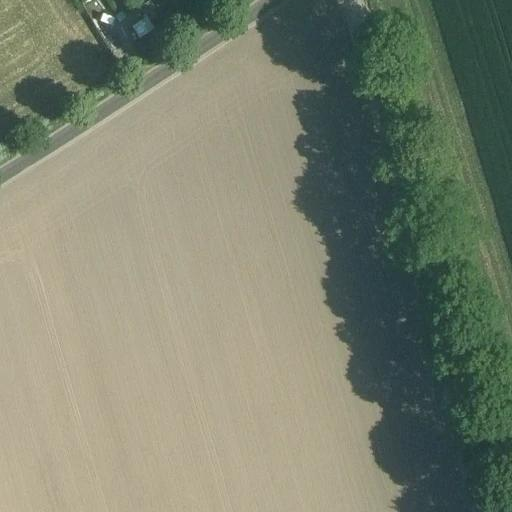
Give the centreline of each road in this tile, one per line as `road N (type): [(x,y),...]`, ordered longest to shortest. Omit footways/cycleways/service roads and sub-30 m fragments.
road 1 (track): [(505,511),(350,0)]
road 2 (unclassified): [(0,178),(273,0)]
